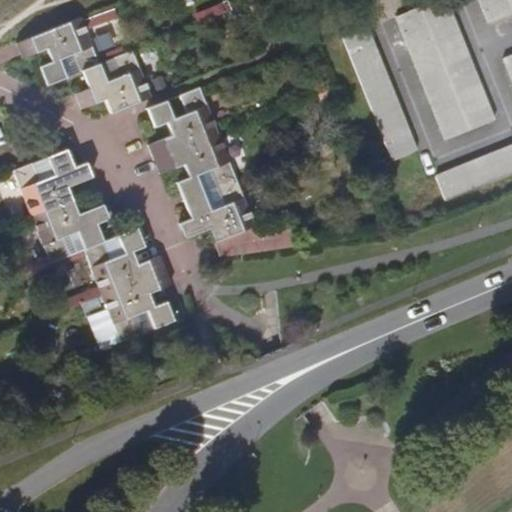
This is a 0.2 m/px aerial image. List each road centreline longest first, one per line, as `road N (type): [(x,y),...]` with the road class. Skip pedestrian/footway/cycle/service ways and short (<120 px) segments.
road 1 (tertiary): [(316,362),(272,372),(86,453),(0,500)]
road 2 (residential): [(170,242),(139,181),(91,134),(0,81)]
road 3 (tertiary): [(166,511),(316,362)]
road 4 (tertiary): [(511,282),(316,362)]
